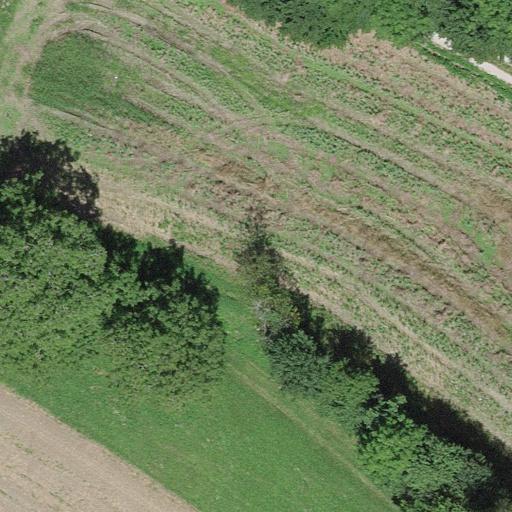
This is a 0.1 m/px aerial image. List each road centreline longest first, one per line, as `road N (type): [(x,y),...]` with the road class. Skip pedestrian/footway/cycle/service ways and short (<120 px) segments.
road 1 (track): [(0,232),(141,312),(332,442),(412,511)]
road 2 (track): [(371,0),(511,78)]
